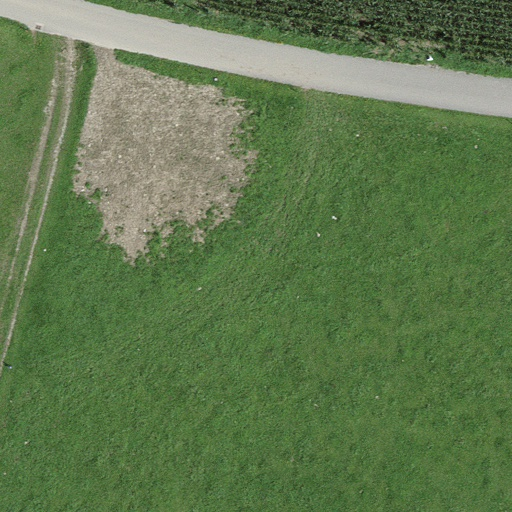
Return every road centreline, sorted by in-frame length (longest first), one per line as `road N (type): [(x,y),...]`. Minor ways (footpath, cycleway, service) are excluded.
road 1 (unclassified): [(511,99),(357,82),(18,0)]
road 2 (track): [(0,340),(98,24)]
